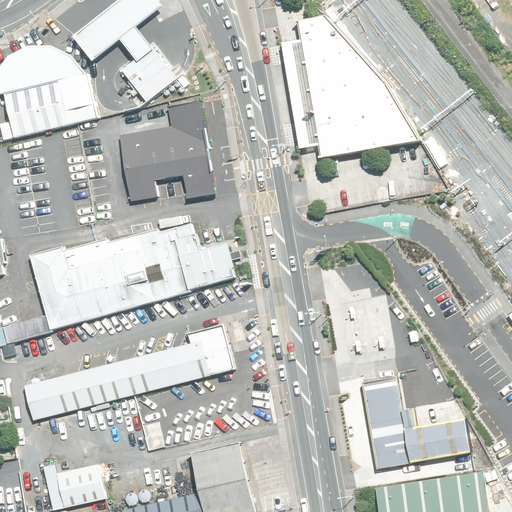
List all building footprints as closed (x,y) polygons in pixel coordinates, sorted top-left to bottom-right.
[(511,0),(497,0),(511,19),(511,0)] [(335,19),(304,23),(310,41),(292,45),(308,153),(329,150),(330,162),(427,146),(393,83),(335,19)] [(0,95),(8,95),(20,139),(100,118),(88,74),(76,58),(55,48),(33,47),(13,58),(0,72),(0,95)] [(169,67),(139,90),(150,105),(181,82),(175,74),(169,67)] [(218,196),(204,101),(167,106),(171,131),(122,138),(133,209),(162,204),(158,180),(184,176),(187,200),(218,196)] [(28,262),(47,331),(239,279),(227,236),(198,244),(191,218),(28,262)] [(0,277),(8,276),(3,242),(0,242),(0,277)] [(484,245),(477,251),(490,267),(497,262),(484,245)] [(183,345),(15,386),(23,420),(225,372),(214,326),(180,334),(183,345)] [(420,342),(418,331),(410,333),(412,343),(420,342)] [(398,377),(365,382),(379,471),(413,464),(407,430),(398,377)] [(407,430),(413,464),(473,453),(466,419),(407,430)] [(247,438),(185,450),(196,511),(259,511),(261,511),(247,438)] [(93,465),(49,473),(55,505),(99,497),(93,465)] [(378,488),(381,511),(489,511),(484,472),(378,488)] [(106,511),(193,511),(189,493),(106,509),(106,511)]
